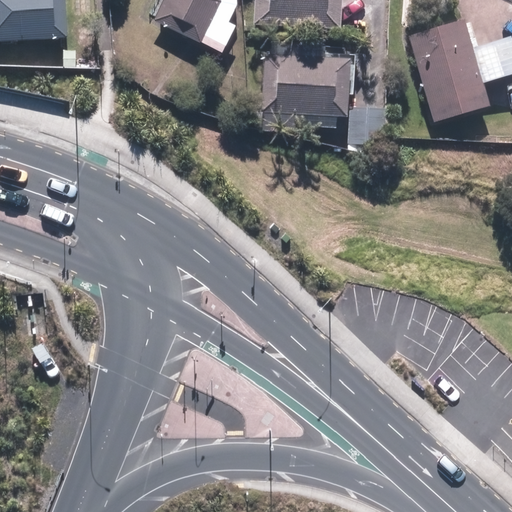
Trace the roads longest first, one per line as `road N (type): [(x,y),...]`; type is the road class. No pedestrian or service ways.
road 1 (secondary): [(73,187),(173,230),(266,306),(422,446),(465,511)]
road 2 (secondary): [(457,511),(284,373),(152,291)]
road 3 (motorway): [(442,511),(326,459),(254,451),(201,455),(151,474),(94,511)]
road 4 (motorway): [(152,291),(134,365),(76,511)]
road 5 (secondary): [(152,291),(0,229)]
road 6 (motorway): [(73,187),(131,241),(152,291)]
